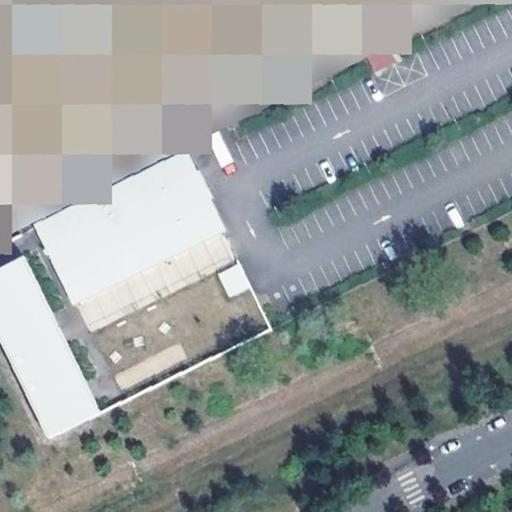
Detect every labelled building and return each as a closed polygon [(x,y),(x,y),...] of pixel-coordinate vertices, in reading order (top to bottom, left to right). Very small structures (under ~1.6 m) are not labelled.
[(396,62),(388,46),(483,0),(382,0),(391,17),(285,68),(287,72),(270,81),(278,99),(365,57),(373,72),(396,62)] [(67,70),(29,56),(37,96),(67,70)] [(185,154),(37,227),(74,303),(222,231),(185,154)] [(19,236),(0,244),(0,264),(26,253),(19,236)] [(0,276),(0,339),(48,439),(100,413),(25,259),(2,270),(4,275),(0,276)] [(229,297),(251,287),(239,262),(217,272),(229,297)]
